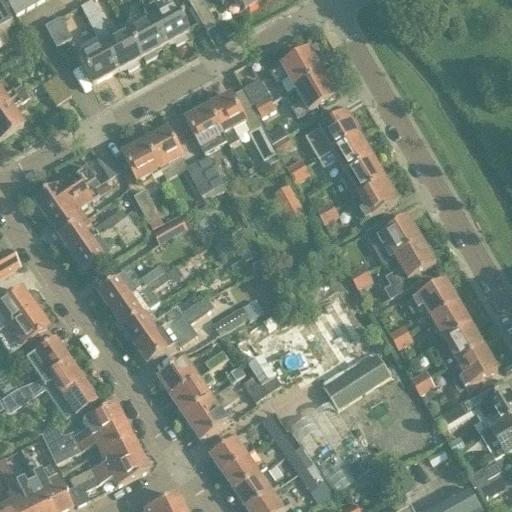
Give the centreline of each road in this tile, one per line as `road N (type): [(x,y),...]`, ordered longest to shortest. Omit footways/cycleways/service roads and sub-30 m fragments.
road 1 (residential): [(0,184),(330,5)]
road 2 (residential): [(511,317),(330,5)]
road 3 (residential): [(184,472),(0,209)]
